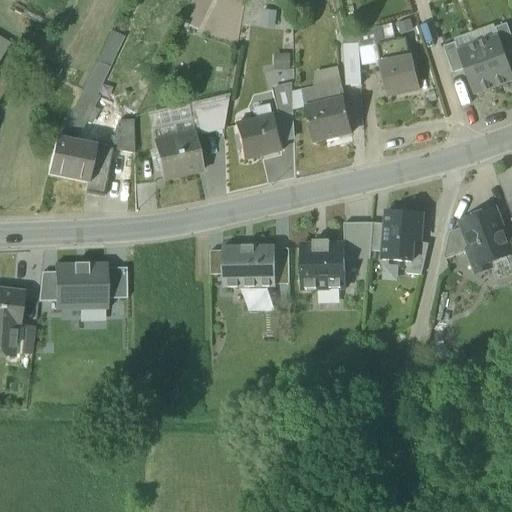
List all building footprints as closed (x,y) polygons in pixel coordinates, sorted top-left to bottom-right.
[(498,37),(505,55),(511,52),(511,39),(507,25),(495,29),(498,37)] [(110,31),(95,64),(106,69),(121,37),(110,31)] [(376,40),(378,53),(394,49),(392,37),(376,40)] [(498,37),(478,44),(494,89),(511,82),(511,74),(505,55),(498,37)] [(443,48),(452,74),(464,70),(457,52),(454,44),(443,48)] [(473,97),(494,89),(478,44),(457,52),(464,70),(473,97)] [(378,53),(381,65),(410,59),(408,46),(394,49),(378,53)] [(346,49),(348,85),(360,85),(358,48),(346,49)] [(275,58),(279,70),(291,66),(288,54),(275,58)] [(417,91),(410,59),(381,65),(387,97),(417,91)] [(89,106),(106,69),(95,64),(77,101),(89,106)] [(299,91),(304,110),(343,100),(339,81),(299,91)] [(272,91),(278,117),(293,114),(292,87),(272,91)] [(304,110),(312,143),(351,134),(343,100),(304,110)] [(55,139),(64,141),(70,130),(77,132),(92,107),(89,106),(77,101),(55,139)] [(194,109),(200,135),(223,130),(228,101),(194,109)] [(234,127),(242,161),(282,151),(274,117),(234,127)] [(110,151),(133,155),(132,121),(118,122),(112,138),(107,149),(107,150),(110,151)] [(150,131),(153,144),(177,139),(174,126),(150,131)] [(112,138),(77,132),(70,130),(64,141),(95,147),(107,149),(112,138)] [(194,135),(177,139),(153,144),(162,181),(202,171),(194,135)] [(47,177),(86,184),(87,185),(95,147),(64,141),(55,139),(49,169),(47,177)] [(107,149),(95,147),(87,185),(86,184),(84,195),(103,198),(108,171),(106,171),(110,151),(107,150),(107,149)] [(467,253),(475,274),(491,268),(489,264),(506,258),(511,256),(501,231),(494,211),(462,223),(464,228),(472,249),(467,252),(467,253)] [(422,226),(423,215),(386,212),(385,225),(383,253),(382,261),(408,263),(412,263),(413,242),(417,243),(418,226),(422,226)] [(344,246),(345,261),(370,261),(371,252),(373,224),(344,225),(344,246)] [(373,224),(371,252),(383,253),(385,225),(373,224)] [(511,265),(511,226),(501,231),(511,256),(506,258),(509,266),(511,265)] [(444,257),(445,261),(467,253),(467,252),(472,249),(464,228),(449,234),(444,257)] [(345,261),(344,246),(330,246),(330,242),(313,242),(313,246),(300,247),(301,291),(345,290),(345,261)] [(408,263),(406,275),(421,276),(428,245),(417,243),(413,242),(412,263),(408,263)] [(223,276),(224,290),(276,289),(276,286),(275,250),(275,247),(223,248),(223,252),(223,276)] [(275,250),(276,286),(289,286),(288,250),(275,250)] [(210,252),(211,276),(223,276),(223,252),(210,252)] [(106,265),(54,265),(54,273),(55,303),(55,312),(107,311),(107,300),(106,270),(106,265)] [(126,269),(106,270),(107,300),(126,300),(126,269)] [(55,303),(54,273),(41,274),(38,303),(55,303)] [(0,290),(0,325),(5,326),(19,328),(19,326),(23,293),(0,290)] [(19,355),(31,356),(35,328),(22,326),(19,355)]
